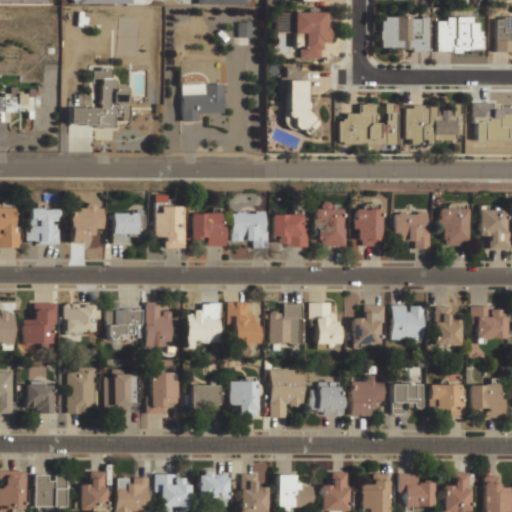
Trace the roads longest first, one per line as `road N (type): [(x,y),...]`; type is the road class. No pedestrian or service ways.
road 1 (tertiary): [(0,167),(511,172)]
road 2 (residential): [(0,271),(511,273)]
road 3 (residential): [(0,442),(511,444)]
road 4 (residential): [(336,72),(511,73)]
